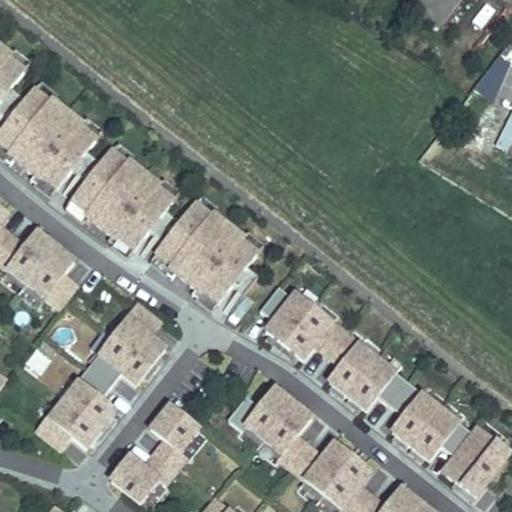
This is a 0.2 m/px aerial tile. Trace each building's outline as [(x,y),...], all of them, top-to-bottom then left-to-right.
[(442,30),(465,0),(402,0),(442,30)] [(0,106),(11,93),(24,76),(9,64),(11,61),(0,52),(0,106)] [(0,118),(10,126),(27,105),(11,93),(0,106),(0,118)] [(86,157),(96,144),(80,132),(83,129),(52,105),(50,108),(34,95),(27,105),(10,126),(0,138),(0,148),(11,157),(9,160),(40,184),(42,181),(57,193),(72,175),(86,157)] [(492,163),(511,172),(511,115),(487,102),(464,147),(493,161),(492,163)] [(87,188),(102,169),(86,157),(72,175),(87,188)] [(166,215),(173,205),(158,193),(160,191),(129,166),(127,169),(112,157),(102,169),(87,188),(73,206),(88,218),(86,221),(117,245),(119,242),(135,255),(149,236),(166,215)] [(232,290),(247,271),(257,257),(242,245),(244,242),(214,218),(211,221),(196,208),(181,227),(164,248),(156,258),(172,271),(170,273),(201,298),(203,295),(218,307),(232,290)] [(0,266),(59,313),(77,290),(64,279),(75,265),(37,236),(26,250),(0,230),(0,229),(8,220),(0,213),(0,266)] [(164,248),(181,227),(166,215),(149,236),(164,248)] [(244,299),(259,280),(247,271),(232,290),(244,299)] [(458,426),(333,325),(332,326),(295,298),(293,301),(279,290),(260,313),(274,324),(265,334),(303,364),(314,349),(340,369),(329,384),(366,414),(378,399),(404,419),(392,434),(429,464),(441,449),(454,459),(442,474),(476,501),(511,456),(478,430),(473,436),(458,426)] [(116,415),(101,403),(122,377),(136,389),(166,351),(150,339),(161,326),(138,307),(126,322),(128,323),(78,385),(79,385),(50,422),(49,421),(38,435),(61,453),(71,440),(87,452),(116,415)] [(361,490),(372,475),(334,446),(323,460),(297,440),(312,421),(275,391),(260,410),(247,400),(228,423),(243,434),(246,430),(282,458),(278,463),(341,511),(428,511),(402,491),(387,510),(361,490)] [(141,507),(159,483),(166,488),(188,461),(181,456),(200,433),(169,410),(151,433),(165,444),(145,470),(131,459),(112,483),(141,507)] [(226,511),(216,503),(208,511),(226,511)]
